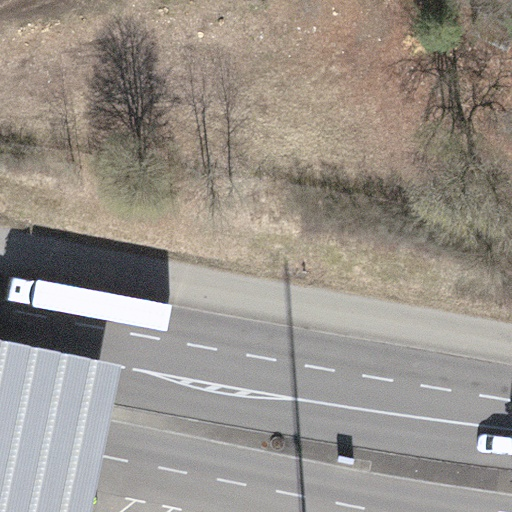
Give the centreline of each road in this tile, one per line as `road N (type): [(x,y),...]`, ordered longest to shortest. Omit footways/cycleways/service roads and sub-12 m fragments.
road 1 (unclassified): [(511,337),(0,244)]
road 2 (primary): [(511,450),(229,411),(0,361)]
road 3 (primary): [(0,440),(387,511)]
